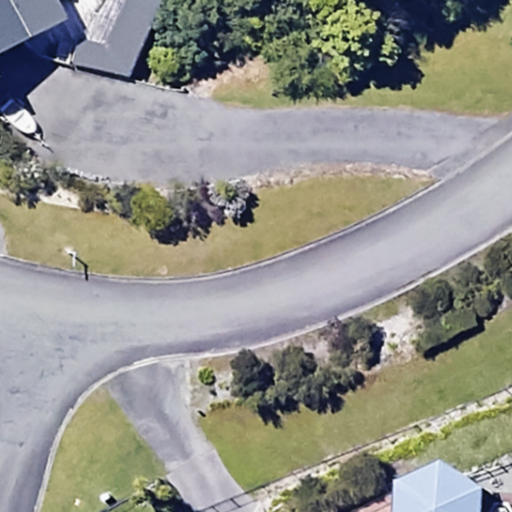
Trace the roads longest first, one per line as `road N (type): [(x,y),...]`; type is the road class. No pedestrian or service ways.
road 1 (residential): [(40,309),(151,315),(232,305),(321,279),(409,240),(511,179)]
road 2 (residential): [(40,309),(0,486)]
